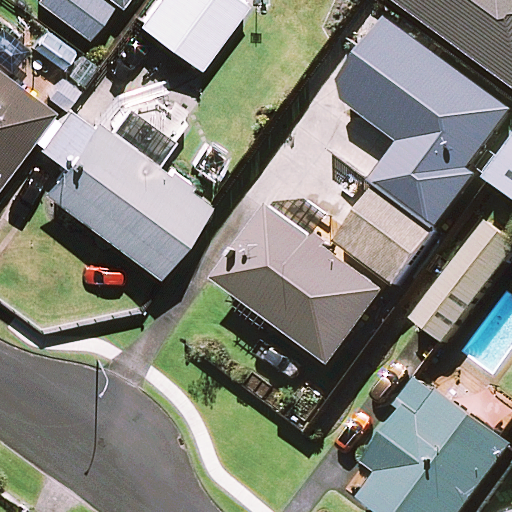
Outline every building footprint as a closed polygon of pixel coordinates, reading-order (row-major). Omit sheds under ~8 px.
[(116,0),(35,0),(88,39),(116,0)] [(241,0),(240,0),(149,0),(134,21),(194,65),(241,0)] [(511,0),(391,0),(511,87),(511,0)] [(379,188),(437,232),(477,178),(468,171),(511,113),(388,20),(333,93),(408,150),(379,188)] [(41,23),(24,44),(56,71),(74,49),(41,23)] [(0,171),(20,145),(46,103),(0,69),(0,171)] [(29,145),(52,162),(34,186),(149,270),(200,199),(149,162),(167,137),(122,104),(100,134),(91,127),(60,104),(29,145)] [(511,147),(488,181),(511,198),(511,147)] [(437,232),(379,188),(337,243),(395,287),(437,232)] [(385,295),(270,208),(216,280),(330,367),(385,295)] [(511,255),(511,241),(488,223),(413,321),(445,345),(511,255)] [(472,418),(421,381),(364,461),(382,473),(362,501),(376,511),(465,511),(511,447),(511,445),(502,439),(511,424),(511,412),(488,395),(472,418)] [(511,460),(511,459),(490,491),(511,505),(511,460)]
